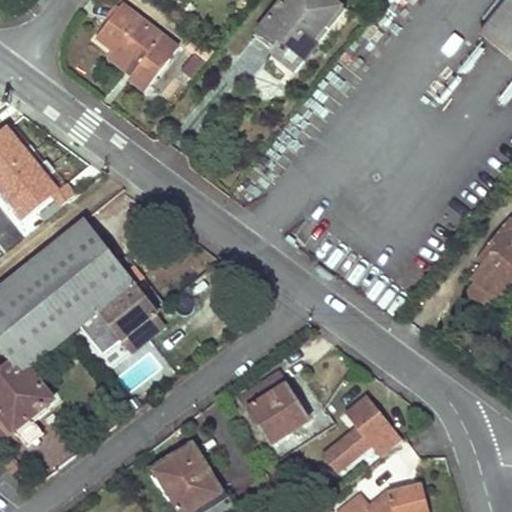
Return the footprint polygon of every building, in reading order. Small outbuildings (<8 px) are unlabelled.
[(266,61),(283,74),(288,68),(294,73),(315,45),(311,42),(339,5),(331,0),(281,0),(257,32),(272,44),(277,38),(281,41),(266,61)] [(511,0),(504,0),(480,30),(511,55),(511,0)] [(127,61),(130,57),(138,64),(131,72),(128,77),(143,89),(175,48),(120,5),(96,37),(112,49),(127,61)] [(107,54),(131,72),(138,64),(130,57),(127,61),(112,49),(107,54)] [(181,70),(191,78),(201,65),(192,57),(181,70)] [(8,131),(0,137),(0,187),(25,218),(54,195),(61,205),(71,197),(65,190),(59,195),(47,180),(55,174),(46,163),(40,168),(32,158),(36,155),(31,149),(25,153),(8,131)] [(51,399),(26,368),(84,321),(97,311),(120,340),(127,348),(161,320),(155,312),(157,310),(117,260),(116,261),(83,220),(0,287),(0,349),(9,361),(0,367),(0,440),(14,429),(30,417),(51,399)] [(492,254),(474,277),(479,281),(498,296),(511,279),(511,224),(508,221),(486,250),(492,254)] [(468,295),(487,311),(498,296),(479,281),(468,295)] [(97,311),(84,321),(107,351),(120,340),(97,311)] [(161,320),(127,348),(129,352),(164,324),(161,320)] [(285,434),(305,422),(290,399),(293,397),(277,372),(239,396),(267,440),(282,430),(285,434)] [(400,442),(365,398),(343,416),(355,431),(322,458),(336,475),(370,447),(379,458),(400,442)] [(43,434),(30,417),(14,429),(27,447),(43,434)] [(334,424),(312,444),(321,454),(343,435),(334,424)] [(235,511),(237,511),(225,490),(219,494),(189,446),(150,470),(175,511),(235,511)] [(360,496),(338,511),(426,511),(421,484),(389,491),(370,506),(360,496)] [(328,511),(333,509),(327,501),(313,511),(328,511)]
